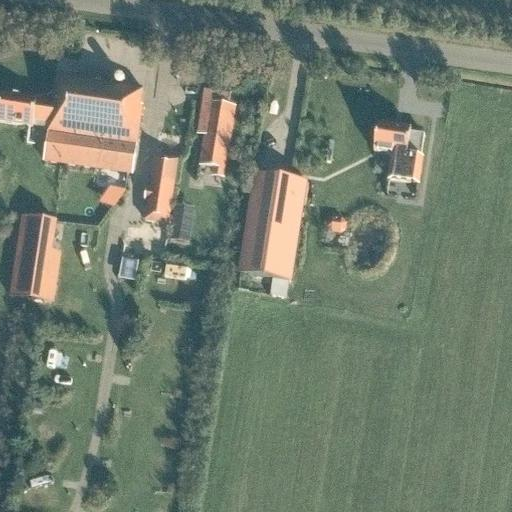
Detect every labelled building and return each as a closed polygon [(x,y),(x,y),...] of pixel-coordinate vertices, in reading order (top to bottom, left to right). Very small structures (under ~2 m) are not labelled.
[(140,107),(143,91),(56,78),(53,106),(37,103),(37,102),(1,97),(0,105),(0,124),(33,129),(34,123),(50,126),(44,163),(133,175),(142,108),(140,107)] [(226,179),(227,173),(237,109),(210,105),(199,169),(217,171),(216,178),(226,179)] [(378,126),(374,154),(393,157),(390,173),(389,182),(406,184),(419,186),(422,161),(421,160),(424,137),(411,135),(411,131),(378,126)] [(169,227),(174,193),(179,162),(154,159),(145,224),(169,227)] [(89,190),(89,177),(44,175),(43,188),(89,190)] [(257,176),(240,276),(272,281),(288,284),(289,284),(305,184),(257,176)] [(192,245),(199,211),(179,207),(172,241),(192,245)] [(16,274),(12,300),(44,305),(53,246),(56,225),(24,220),(16,274)] [(125,266),(123,281),(132,283),(135,267),(125,266)] [(154,287),(195,295),(198,282),(157,273),(154,287)] [(272,281),(270,297),(285,299),(288,284),(272,281)] [(67,427),(68,412),(30,411),(30,426),(67,427)]
